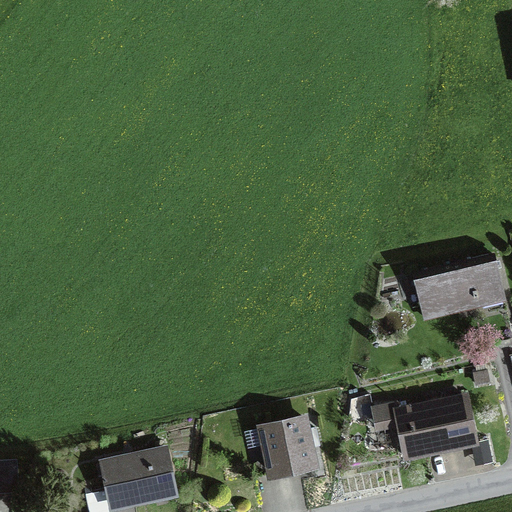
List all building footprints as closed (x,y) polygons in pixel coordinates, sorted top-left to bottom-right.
[(414,273),(425,317),(458,310),(456,301),(502,290),(493,254),(414,273)] [(475,372),(476,381),(488,379),(487,370),(475,372)] [(400,424),(406,450),(433,444),(434,448),(474,440),(465,396),(398,409),(397,402),(373,407),(377,429),(400,424)] [(265,442),(250,446),(257,475),(314,462),(310,441),(318,440),(315,427),(307,429),(304,417),(262,426),(265,442)] [(102,462),(111,500),(132,495),(133,500),(174,492),(165,448),(102,462)] [(0,490),(18,489),(16,458),(0,459),(0,490)]
